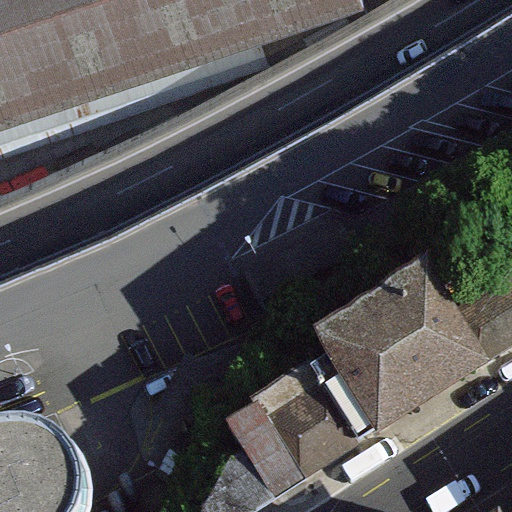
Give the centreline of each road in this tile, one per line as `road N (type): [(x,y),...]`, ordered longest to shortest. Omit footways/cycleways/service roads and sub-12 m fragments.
road 1 (motorway): [(0,330),(310,193),(511,82)]
road 2 (motorway): [(483,0),(272,120),(0,244)]
road 3 (primary): [(396,511),(511,438)]
